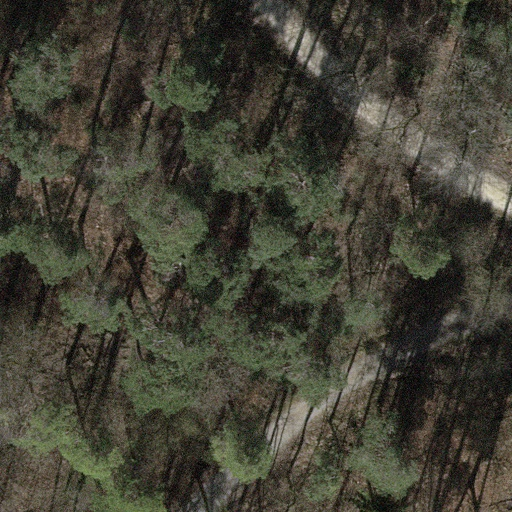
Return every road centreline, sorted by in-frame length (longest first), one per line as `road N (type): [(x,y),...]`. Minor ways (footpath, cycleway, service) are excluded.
road 1 (track): [(205,511),(346,384),(511,305)]
road 2 (track): [(253,0),(380,127),(511,204)]
